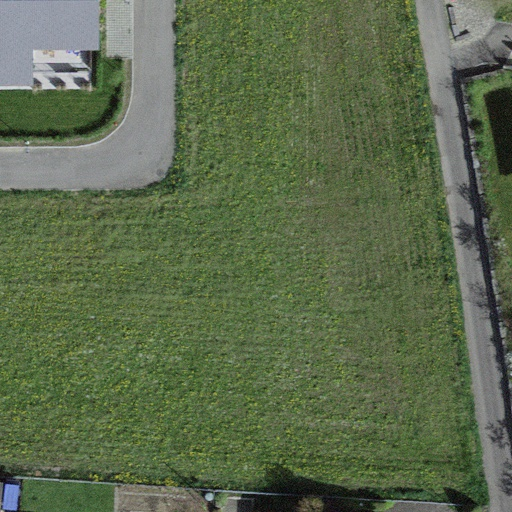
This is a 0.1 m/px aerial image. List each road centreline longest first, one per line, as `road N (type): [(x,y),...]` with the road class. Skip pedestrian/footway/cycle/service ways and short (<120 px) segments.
road 1 (residential): [(503,511),(423,0)]
road 2 (residential): [(155,0),(157,114),(142,152),(99,168),(0,167)]
